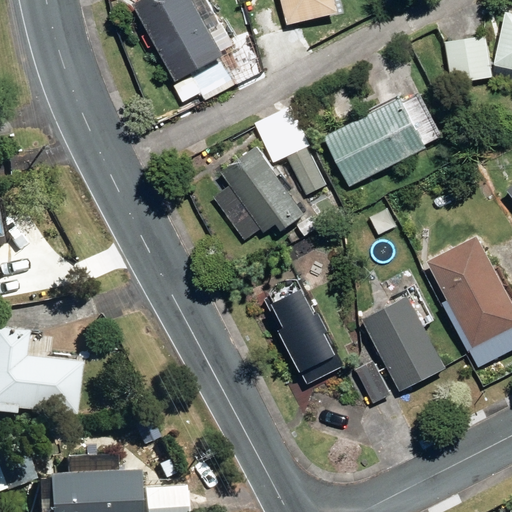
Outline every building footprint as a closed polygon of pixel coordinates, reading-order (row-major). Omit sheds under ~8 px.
[(147,0),(138,6),(182,80),(232,50),(203,0),(147,0)] [(288,0),(295,25),(345,12),(341,0),(288,0)] [(500,62),(511,65),(511,12),(500,62)] [(450,41),(454,82),(495,77),(489,36),(450,41)] [(332,136),(358,185),(431,148),(408,97),(332,136)] [(293,104),(255,124),(276,163),(283,159),(286,157),(308,145),(313,142),(293,104)] [(308,145),(286,157),(307,195),(329,183),(308,145)] [(229,170),(272,232),(283,224),(287,231),(311,214),(263,146),(229,170)] [(262,226),(231,183),(212,196),(243,239),(262,226)] [(436,257),(478,346),(511,330),(511,299),(482,235),(436,257)] [(309,370),(315,382),(350,367),(345,353),(339,355),(330,334),(334,332),(325,311),(318,314),(307,288),(278,300),(291,329),(288,330),(306,371),(309,370)] [(368,318),(407,391),(451,367),(413,295),(368,318)] [(17,409),(77,414),(82,361),(28,357),(31,330),(0,327),(0,411),(17,413),(17,409)] [(358,372),(376,403),(394,394),(376,362),(358,372)] [(3,469),(10,489),(39,478),(31,458),(3,469)] [(175,511),(175,494),(142,496),(141,470),(52,473),(53,511),(175,511)]
